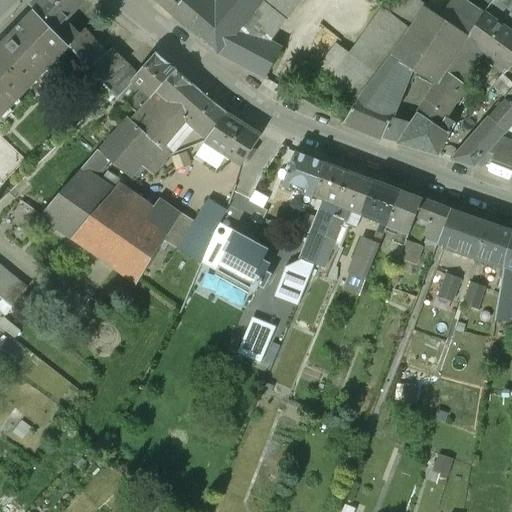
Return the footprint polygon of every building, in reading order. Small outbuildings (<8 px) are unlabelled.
[(84,0),(35,0),(31,4),(37,11),(70,46),(79,37),(67,23),(86,1),(84,0)] [(155,0),(174,16),(185,2),(183,0),(155,0)] [(223,0),(217,8),(207,0),(187,0),(185,2),(174,16),(218,54),(264,80),(281,50),(240,28),(262,0),(223,0)] [(407,34),(363,97),(396,112),(414,74),(438,85),(444,75),(477,24),(483,15),(493,0),(430,0),(424,8),(407,34)] [(407,34),(424,8),(412,0),(392,0),(381,14),(407,34)] [(511,0),(493,0),(483,15),(511,34),(511,0)] [(37,11),(0,48),(0,64),(28,90),(69,47),(70,46),(37,11)] [(477,24),(444,75),(461,83),(483,51),(493,58),(492,59),(509,71),(511,68),(511,34),(483,15),(477,24)] [(70,46),(69,47),(109,93),(110,93),(116,100),(133,81),(133,80),(137,76),(120,59),(111,50),(107,53),(85,32),(79,37),(70,46)] [(483,51),(461,83),(467,86),(486,99),(493,89),(500,81),(504,76),(509,71),(492,59),(493,58),(483,51)] [(137,113),(175,70),(157,54),(137,76),(133,80),(133,81),(143,90),(128,105),(137,113)] [(0,64),(0,119),(28,90),(0,64)] [(137,113),(129,122),(127,120),(97,153),(108,162),(130,180),(141,168),(152,177),(169,158),(158,146),(185,118),(207,140),(227,115),(175,70),(137,113)] [(444,75),(438,85),(419,115),(439,128),(467,86),(461,83),(444,75)] [(500,81),(493,89),(500,95),(511,87),(511,83),(504,76),(500,81)] [(396,112),(363,97),(344,124),(383,139),(400,144),(411,127),(391,122),(396,112)] [(129,122),(137,113),(128,105),(122,100),(111,112),(115,115),(118,112),(127,120),(129,122)] [(511,105),(506,100),(491,118),(506,131),(511,123),(511,105)] [(261,136),(228,115),(207,140),(205,143),(196,157),(218,171),(227,157),(242,166),(261,136)] [(439,128),(419,115),(411,127),(400,144),(438,155),(450,134),(439,128)] [(506,131),(491,118),(476,134),(491,148),(502,136),(506,131)] [(476,134),(454,160),(474,166),(487,152),(491,148),(476,134)] [(511,139),(502,136),(491,148),(487,152),(493,154),(491,159),(511,166),(511,139)] [(0,184),(2,186),(25,162),(0,137),(0,184)] [(325,163),(296,152),(291,164),(288,163),(286,170),(289,171),(283,187),(312,198),(313,196),(325,163)] [(108,162),(97,153),(81,171),(92,180),(96,175),(98,176),(101,173),(99,171),(108,162)] [(351,173),(326,163),(313,196),(325,200),(301,260),(315,265),(324,242),(339,205),(351,173)] [(375,182),(351,173),(339,205),(324,242),(330,245),(331,241),(336,242),(344,220),(340,218),(344,207),(362,214),(375,182)] [(146,221),(79,174),(41,218),(136,285),(166,236),(146,221)] [(401,192),(375,182),(362,214),(361,215),(387,225),(401,192)] [(422,200),(401,192),(387,225),(387,226),(398,231),(394,242),(404,246),(407,241),(412,226),(422,200)] [(11,193),(0,204),(0,212),(3,216),(19,200),(11,193)] [(214,233),(220,223),(227,211),(209,200),(178,249),(201,263),(214,233)] [(451,210),(423,200),(422,200),(412,226),(425,231),(423,237),(438,243),(451,211),(451,210)] [(146,221),(166,236),(178,217),(158,204),(146,221)] [(511,231),(451,210),(451,211),(438,243),(444,246),(443,248),(504,269),(506,256),(511,236),(511,231)] [(269,250),(220,223),(214,233),(201,263),(255,293),(258,286),(264,289),(272,275),(267,271),(271,264),(263,260),(269,250)] [(423,237),(425,231),(412,226),(407,241),(419,246),(423,237)] [(346,252),(373,262),(380,245),(353,234),(346,250),(346,252)] [(511,236),(506,256),(504,269),(495,319),(509,322),(510,315),(511,302),(511,275),(509,274),(510,268),(511,268),(511,236)] [(404,246),(399,259),(397,268),(411,273),(422,246),(419,246),(407,241),(404,246)] [(356,276),(366,280),(371,267),(373,262),(346,252),(346,250),(340,248),(332,267),(356,276)] [(298,305),(315,265),(301,260),(286,268),(275,296),(298,305)] [(371,267),(366,280),(377,284),(382,271),(371,267)] [(26,292),(0,271),(0,298),(13,309),(26,292)] [(448,273),(439,295),(451,299),(459,278),(448,273)] [(360,295),(366,280),(356,276),(353,286),(343,282),(341,288),(360,295)] [(472,282),(464,304),(476,308),(484,286),(472,282)] [(238,355),(261,364),(276,327),(253,318),(238,355)] [(404,385),(402,402),(417,403),(418,386),(404,385)] [(438,455),(433,471),(449,477),(454,461),(438,455)] [(18,511),(9,503),(1,511),(18,511)]
